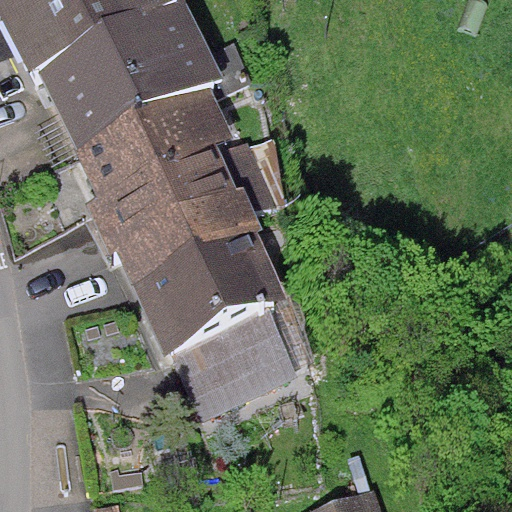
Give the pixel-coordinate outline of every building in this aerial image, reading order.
[(0,0),(0,10),(0,11),(30,70),(38,68),(173,0),(0,0)] [(223,78),(183,0),(173,0),(38,68),(76,146),(211,86),(223,78)] [(211,86),(76,146),(99,198),(87,203),(110,254),(117,250),(132,283),(256,228),(257,231),(264,228),(257,213),(275,205),(247,143),(239,147),(211,86)] [(256,228),(132,283),(164,354),(169,352),(269,306),(288,298),(257,231),(256,228)] [(300,378),(269,306),(169,352),(199,422),(300,378)] [(381,511),(374,490),(316,511),(381,511)]
